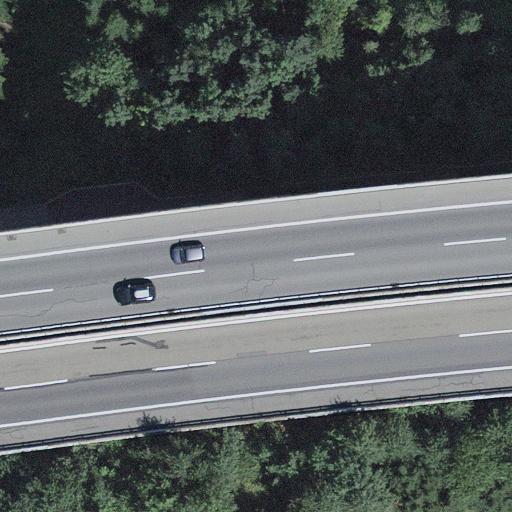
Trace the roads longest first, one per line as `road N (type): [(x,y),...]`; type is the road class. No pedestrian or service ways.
road 1 (motorway): [(0,390),(511,331)]
road 2 (motorway): [(511,239),(0,297)]
